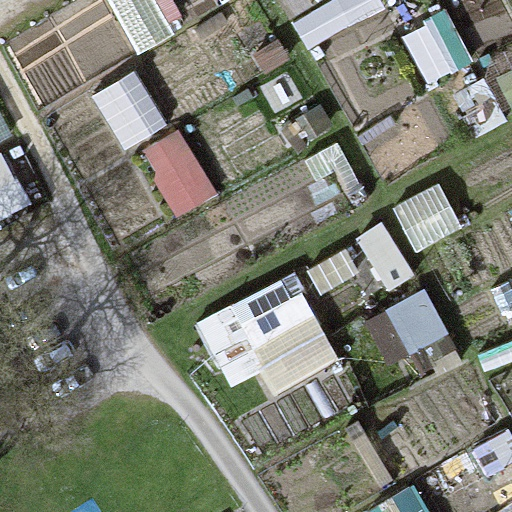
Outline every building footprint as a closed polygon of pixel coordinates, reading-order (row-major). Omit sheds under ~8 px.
[(164,0),(114,0),(141,47),(179,26),(164,0)] [(309,32),(352,16),(345,0),(322,0),(300,8),(309,32)] [(449,0),(404,22),(430,75),(476,52),(449,0)] [(91,81),(125,140),(170,114),(137,55),(91,81)] [(511,59),(462,77),(476,114),(511,100),(511,59)] [(0,140),(17,132),(0,98),(0,140)] [(175,206),(217,185),(182,117),(140,139),(175,206)] [(0,148),(0,222),(38,202),(7,144),(0,148)] [(388,210),(363,222),(390,276),(415,263),(388,210)] [(322,286),(378,259),(364,231),(309,258),(322,286)] [(388,351),(452,320),(429,271),(365,301),(388,351)] [(381,491),(389,511),(437,511),(421,474),(381,491)]
